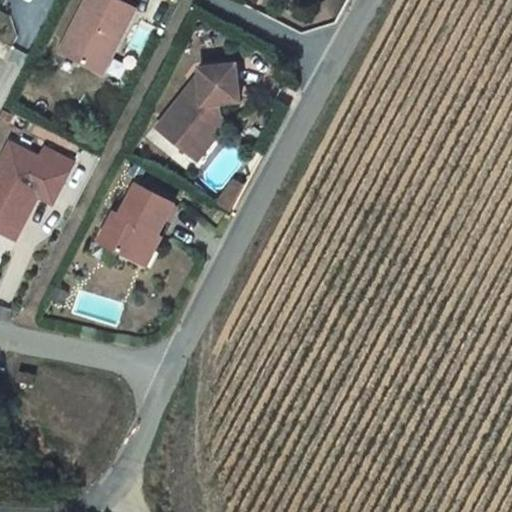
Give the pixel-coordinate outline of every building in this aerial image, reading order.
[(86,0),(61,51),(104,73),(137,8),(121,0),(86,0)] [(193,84),(159,126),(192,153),(221,116),(219,103),(241,100),(237,64),(201,68),(202,74),(203,83),(193,84)] [(202,74),(193,84),(203,83),(202,74)] [(221,116),(192,153),(200,159),(229,122),(221,116)] [(0,228),(8,233),(22,206),(32,211),(32,210),(31,210),(38,197),(56,199),(75,163),(47,148),(42,158),(12,143),(0,165),(0,228)] [(116,211),(102,241),(139,260),(153,232),(159,234),(175,202),(138,183),(122,214),(116,211)] [(22,206),(8,233),(18,238),(32,211),(22,206)] [(153,232),(139,260),(148,264),(162,236),(159,234),(153,232)] [(23,370),(21,381),(35,384),(38,373),(23,370)]
